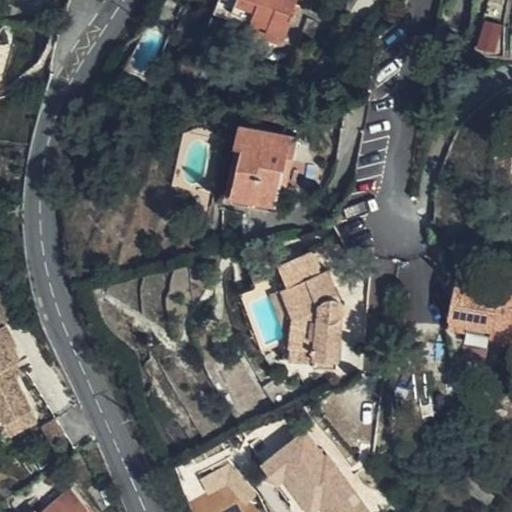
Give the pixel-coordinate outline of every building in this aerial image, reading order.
[(220,0),(216,13),(248,26),(251,19),(269,26),(267,32),(285,39),(295,14),(292,12),(297,0),(220,0)] [(488,16),(481,43),(498,47),(505,20),(488,16)] [(251,19),(248,26),(246,31),(283,45),(285,39),(267,32),(269,26),(251,19)] [(243,146),(239,162),(232,194),(276,205),(281,183),(288,185),(298,134),(240,122),(235,144),(237,144),(243,146)] [(233,161),(239,162),(243,146),(237,144),(233,161)] [(292,281),(287,283),(300,313),(297,341),(318,343),(317,352),(344,354),(347,313),(351,306),(350,298),(343,293),(333,265),(326,268),(318,247),(285,259),(292,281)] [(495,291),(456,284),(451,315),(467,319),(463,358),(479,359),(487,352),(492,324),(511,328),(511,280),(509,280),(500,282),(495,291)] [(300,313),(287,283),(276,288),(291,333),(289,353),(295,354),(297,341),(300,313)] [(23,311),(13,287),(0,291),(0,319),(1,321),(23,311)] [(6,420),(32,406),(33,406),(16,375),(15,372),(8,374),(6,368),(19,362),(20,360),(13,345),(16,344),(6,324),(0,326),(0,422),(0,423),(6,420)] [(297,341),(295,354),(316,357),(317,352),(318,343),(297,341)] [(15,372),(16,375),(24,372),(19,362),(6,368),(8,374),(15,372)] [(37,418),(32,406),(6,420),(11,432),(37,418)] [(66,435),(56,416),(41,424),(52,443),(66,435)] [(333,511),(369,511),(374,509),(330,450),(328,452),(308,425),(265,457),(281,479),(289,474),(314,508),(325,500),(333,511)] [(494,495),(469,476),(463,485),(488,503),(494,495)] [(91,511),(71,487),(43,511),(38,507),(32,511),(91,511)]
